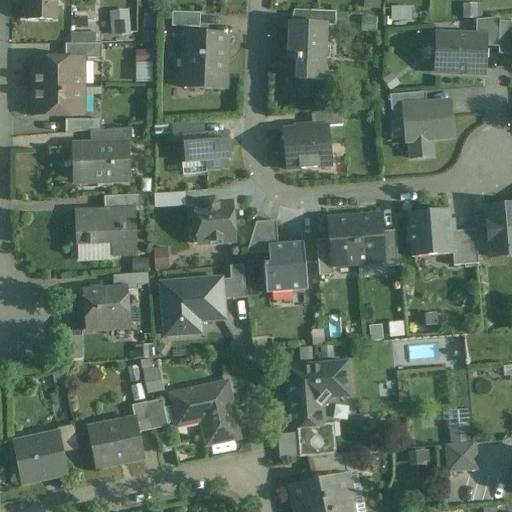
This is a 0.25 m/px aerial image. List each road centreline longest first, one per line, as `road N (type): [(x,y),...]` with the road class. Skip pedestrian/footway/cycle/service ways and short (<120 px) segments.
road 1 (residential): [(260,0),(258,169),(279,192),(311,199),(466,186),(496,158)]
road 2 (residential): [(258,511),(249,486),(228,480),(132,491),(57,511)]
